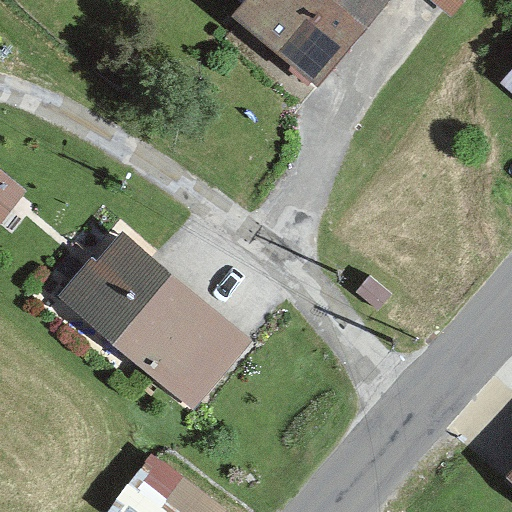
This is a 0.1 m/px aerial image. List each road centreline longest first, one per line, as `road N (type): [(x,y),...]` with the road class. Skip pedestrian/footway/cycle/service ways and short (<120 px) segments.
road 1 (residential): [(408,416),(332,318),(233,219),(96,125),(0,84)]
road 2 (unknown): [(233,219),(400,0)]
road 3 (secondary): [(408,416),(511,301)]
road 4 (secondary): [(323,511),(408,416)]
